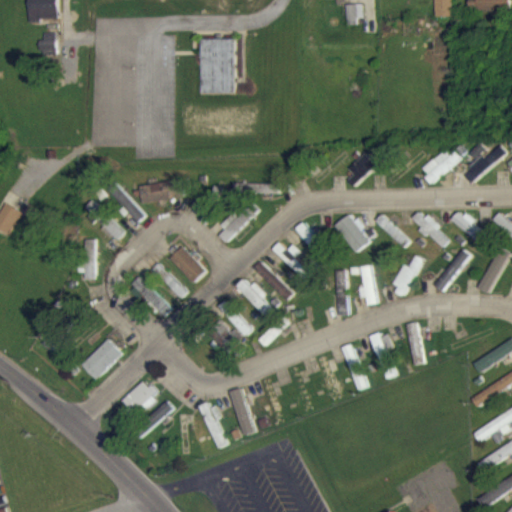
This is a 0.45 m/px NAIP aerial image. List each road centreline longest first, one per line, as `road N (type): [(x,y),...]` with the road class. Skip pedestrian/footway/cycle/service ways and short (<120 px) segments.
road 1 (residential): [(511,192),(311,199),(79,428)]
road 2 (residential): [(511,304),(458,296),(398,306),(211,382),(159,347)]
road 3 (residential): [(236,272),(193,222),(153,224),(134,242),(112,289),(168,338)]
road 4 (residential): [(0,362),(168,511)]
